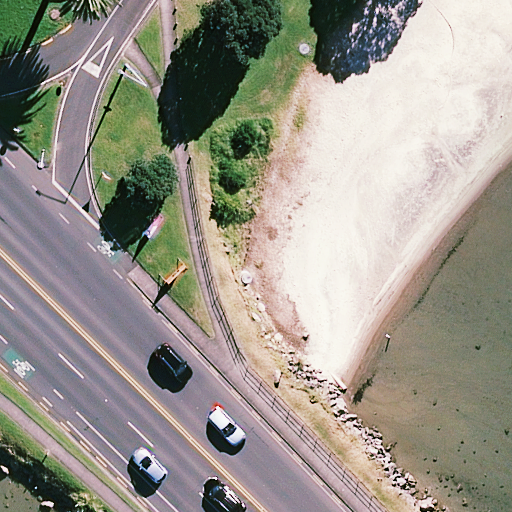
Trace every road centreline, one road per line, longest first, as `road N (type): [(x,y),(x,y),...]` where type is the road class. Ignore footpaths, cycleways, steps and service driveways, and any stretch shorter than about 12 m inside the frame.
road 1 (residential): [(86,50),(71,320)]
road 2 (secondary): [(260,511),(71,320)]
